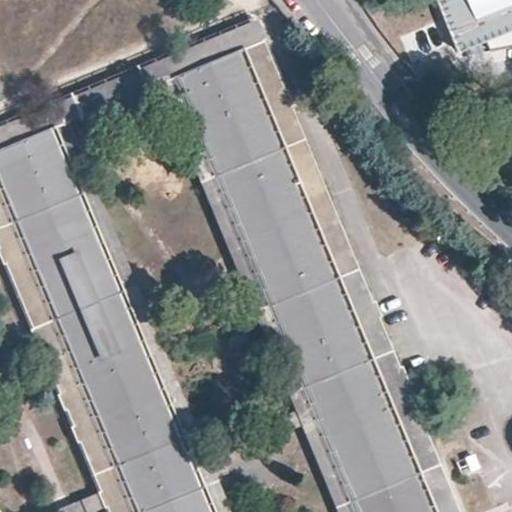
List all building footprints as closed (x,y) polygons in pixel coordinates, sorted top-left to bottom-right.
[(511,26),(511,0),(441,0),(461,47),(511,26)] [(0,151),(55,128),(63,124),(72,121),(89,114),(156,85),(164,82),(174,78),(241,49),(255,44),(263,41),(256,20),(3,127),(0,128),(0,151)] [(255,44),(241,49),(432,511),(458,511),(377,316),(263,41),(255,44)] [(432,511),(241,49),(174,78),(311,409),(353,511),(432,511)] [(353,511),(311,409),(174,78),(164,82),(156,85),(295,416),(334,511),(353,511)] [(63,124),(55,128),(192,459),(214,511),(235,511),(210,451),(72,121),(63,124)] [(0,151),(0,183),(136,511),(214,511),(192,459),(55,128),(0,151)] [(136,511),(0,183),(0,244),(104,500),(109,511),(136,511)]
